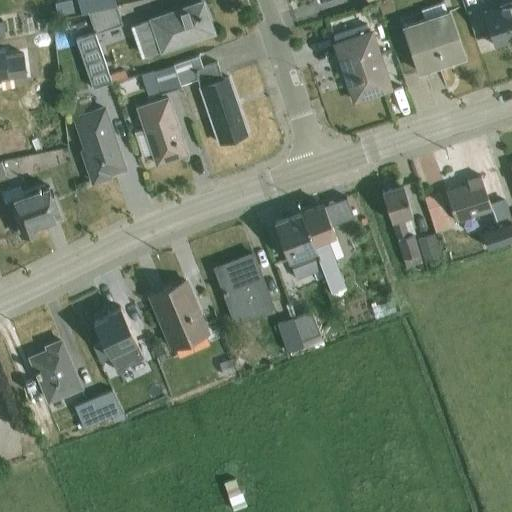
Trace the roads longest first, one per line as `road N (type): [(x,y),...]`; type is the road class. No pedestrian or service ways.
road 1 (tertiary): [(0,302),(131,239),(316,168)]
road 2 (tertiary): [(316,168),(511,104)]
road 3 (residential): [(316,168),(259,0)]
